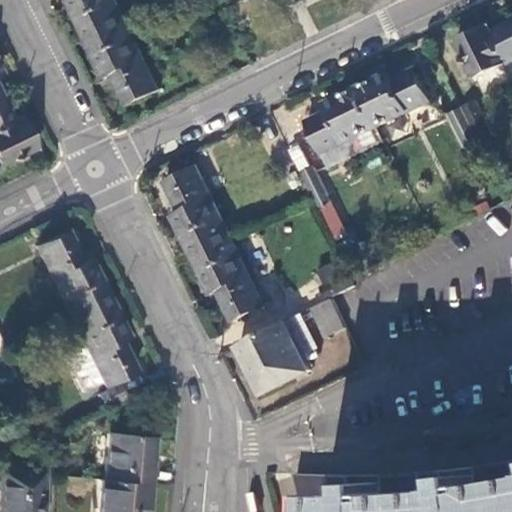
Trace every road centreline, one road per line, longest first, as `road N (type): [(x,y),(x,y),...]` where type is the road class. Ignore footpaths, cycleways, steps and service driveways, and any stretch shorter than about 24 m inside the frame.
road 1 (residential): [(438,0),(98,167)]
road 2 (residential): [(98,167),(209,396),(205,511)]
road 3 (residential): [(15,0),(98,167)]
